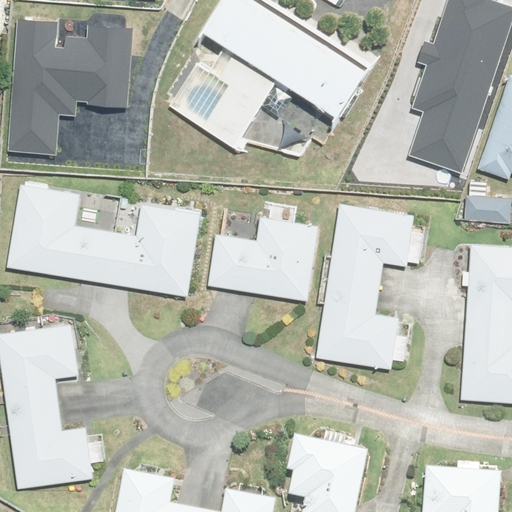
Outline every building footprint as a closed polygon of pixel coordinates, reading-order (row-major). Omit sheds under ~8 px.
[(260,0),(230,0),(204,40),(337,127),(372,73),(260,0)] [(462,174),(511,18),(511,7),(488,0),(447,0),(434,45),(423,41),(416,63),(424,66),(411,109),(421,112),(407,156),(462,174)] [(58,20),(16,17),(8,150),(55,154),(58,114),(74,115),(75,100),(88,101),(88,105),(128,108),(133,27),(88,24),(87,37),(65,35),(64,45),(57,45),(58,20)] [(217,55),(208,66),(196,61),(162,108),(232,154),(275,87),(217,55)] [(511,75),(511,76),(476,169),(511,182),(511,75)] [(140,226),(84,214),(90,185),(21,171),(4,258),(73,271),(73,268),(131,281),(131,286),(193,296),(208,207),(145,197),(140,226)] [(490,183),(472,183),(471,223),(511,223),(511,199),(490,198),(490,183)] [(422,219),(394,213),(396,205),(342,196),(314,357),(368,366),(368,364),(395,368),(401,319),(377,316),(385,265),(411,270),(422,219)] [(309,303),(323,214),(262,204),(259,225),(215,220),(208,283),(248,288),(248,293),(309,303)] [(511,259),(495,260),(495,252),(443,249),(432,415),(485,418),(485,415),(510,416),(511,354),(489,354),(491,316),(511,315),(511,259)] [(65,321),(41,326),(28,329),(0,336),(0,394),(15,491),(63,484),(63,481),(94,479),(91,426),(55,428),(48,378),(75,372),(65,321)] [(332,436),(330,443),(303,432),(291,464),(299,467),(293,494),(311,497),(306,511),(363,511),(384,453),(358,446),(332,436)] [(226,511),(205,511),(171,504),(177,483),(130,470),(118,511),(277,511),(280,501),(231,491),(226,511)] [(394,511),(477,511),(479,490),(396,486),(394,511)]
